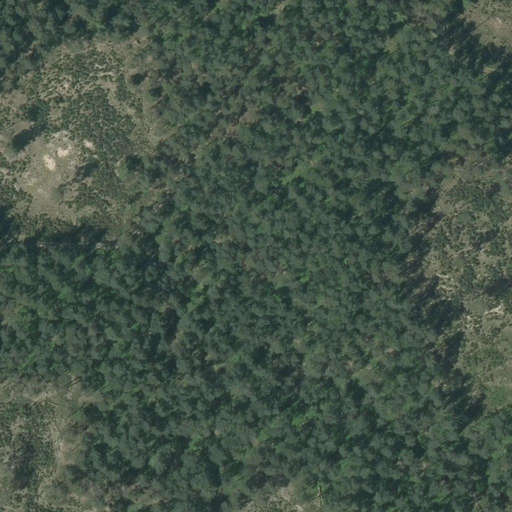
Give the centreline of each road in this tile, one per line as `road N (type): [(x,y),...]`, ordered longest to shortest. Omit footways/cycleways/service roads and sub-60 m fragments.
road 1 (track): [(283,0),(139,227),(139,246)]
road 2 (track): [(511,88),(462,64),(403,0)]
road 3 (track): [(139,246),(0,246)]
